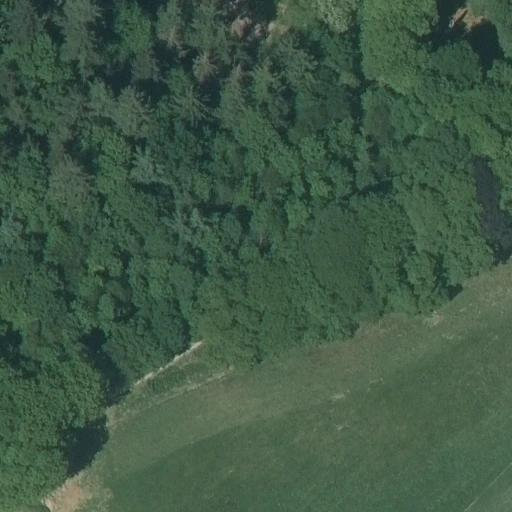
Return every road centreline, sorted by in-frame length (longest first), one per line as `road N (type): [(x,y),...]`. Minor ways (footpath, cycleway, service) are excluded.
road 1 (track): [(511,183),(338,264),(53,417),(0,435)]
road 2 (track): [(219,0),(402,106),(511,138)]
